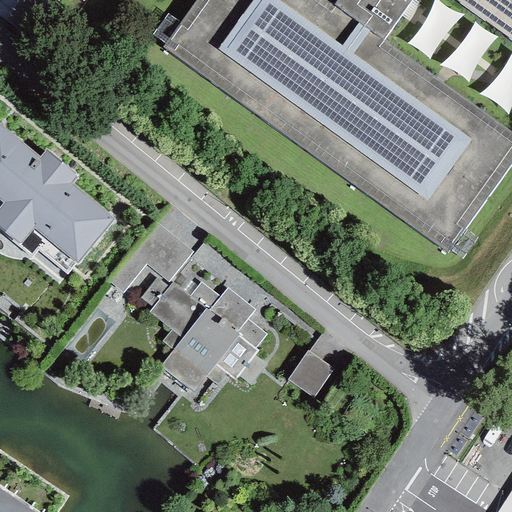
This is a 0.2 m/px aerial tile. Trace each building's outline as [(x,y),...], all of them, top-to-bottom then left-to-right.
[(336,0),(333,5),(325,0),(194,0),(160,47),(446,252),(511,160),(511,133),(383,41),(413,0),(336,0)] [(511,0),(455,0),(511,41),(511,0)] [(113,219),(71,184),(77,177),(45,151),(39,158),(0,125),(0,200),(2,202),(0,204),(0,231),(18,246),(33,228),(76,264),(113,219)] [(157,222),(108,281),(122,292),(145,264),(167,282),(192,252),(171,234),(157,222)] [(255,310),(227,288),(219,298),(200,283),(190,296),(172,283),(168,288),(156,278),(140,298),(151,307),(148,311),(171,330),(161,342),(172,350),(159,365),(193,393),(206,376),(217,385),(226,374),(234,381),(258,352),(254,348),(266,334),(247,319),(255,310)] [(287,380),(312,397),(332,369),(307,352),(287,380)] [(333,385),(317,406),(339,422),(354,402),(333,385)] [(511,511),(511,488),(497,511),(511,511)] [(33,511),(0,489),(0,511),(33,511)]
